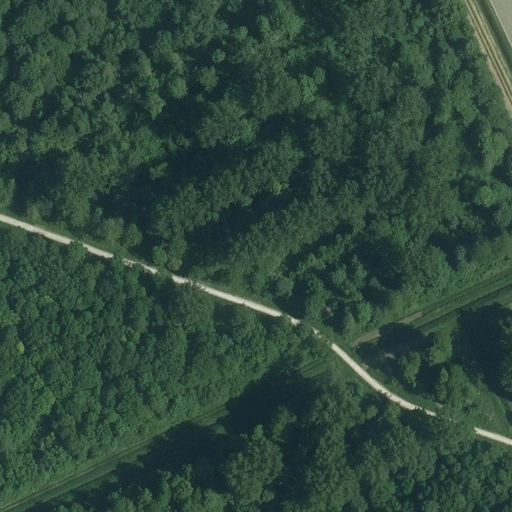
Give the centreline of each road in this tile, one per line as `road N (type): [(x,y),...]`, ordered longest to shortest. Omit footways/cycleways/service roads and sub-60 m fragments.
road 1 (track): [(511,442),(387,397),(297,322),(0,217)]
road 2 (track): [(53,511),(511,297)]
road 3 (track): [(339,353),(0,511)]
